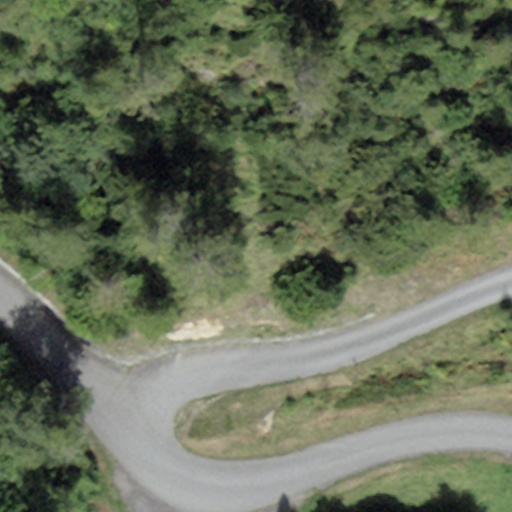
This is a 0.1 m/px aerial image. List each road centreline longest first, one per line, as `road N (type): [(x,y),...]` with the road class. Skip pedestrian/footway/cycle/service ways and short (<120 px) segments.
road 1 (track): [(511,438),(436,433),(359,449),(271,484),(225,488),(157,461),(121,413)]
road 2 (track): [(121,413),(171,383),(262,367),(511,285)]
road 3 (track): [(121,413),(0,288)]
